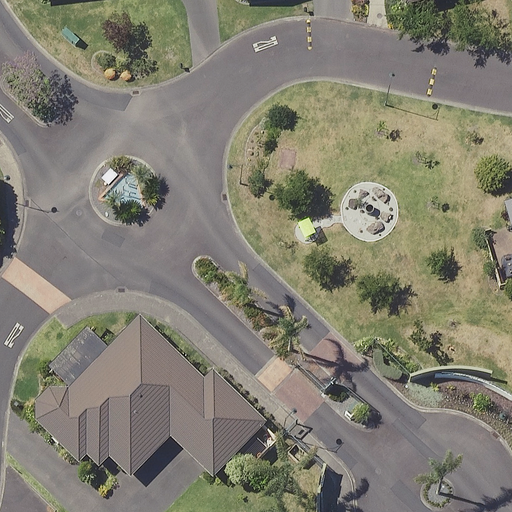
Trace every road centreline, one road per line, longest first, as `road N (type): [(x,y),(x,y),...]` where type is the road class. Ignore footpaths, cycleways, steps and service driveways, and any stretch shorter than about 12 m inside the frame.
road 1 (residential): [(136,151),(236,74),(330,48),(511,89)]
road 2 (residential): [(416,511),(134,231)]
